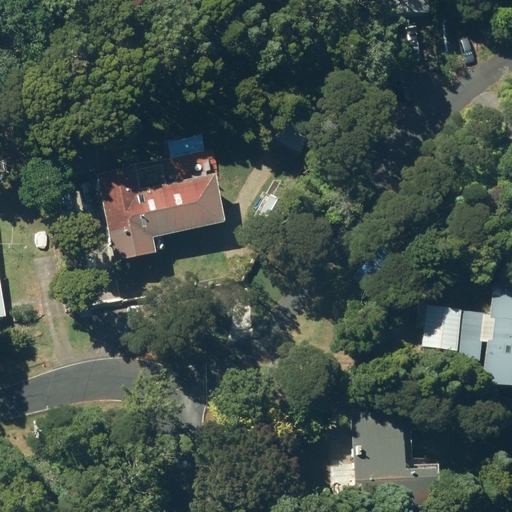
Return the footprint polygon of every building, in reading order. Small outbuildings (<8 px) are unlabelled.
[(82,0),(82,1),(201,15),(202,0),(82,0)] [(418,0),(372,0),(373,20),(419,18),(418,0)] [(134,134),(138,152),(167,145),(163,127),(134,134)] [(90,178),(109,268),(152,258),(148,242),(221,227),(207,162),(170,169),(168,162),(90,178)] [(53,194),(55,213),(77,211),(74,191),(53,194)] [(212,254),(219,262),(232,250),(224,242),(212,254)] [(511,387),(511,295),(491,293),(487,316),(425,306),(419,348),(454,353),(453,359),(482,364),(479,383),(511,387)] [(351,511),(427,511),(430,511),(431,475),(400,475),(398,417),(350,416),(351,511)]
